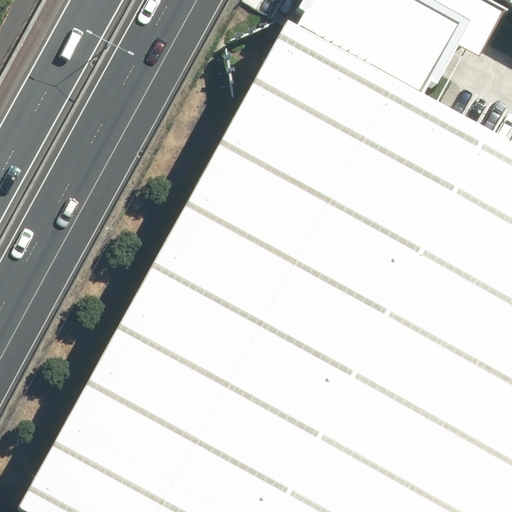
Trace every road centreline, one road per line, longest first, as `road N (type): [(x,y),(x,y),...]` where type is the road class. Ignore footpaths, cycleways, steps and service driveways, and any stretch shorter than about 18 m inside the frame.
road 1 (motorway): [(168,0),(0,299)]
road 2 (motorway): [(0,159),(88,0)]
